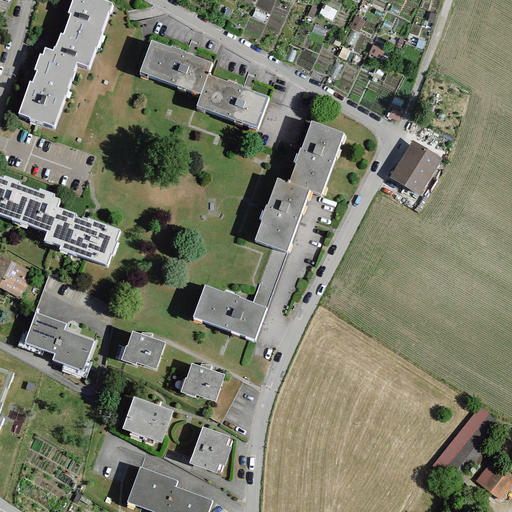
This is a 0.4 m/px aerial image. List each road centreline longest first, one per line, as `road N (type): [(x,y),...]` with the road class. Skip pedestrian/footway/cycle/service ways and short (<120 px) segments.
road 1 (residential): [(254,511),(259,435),(274,381),(390,138),(162,0)]
road 2 (track): [(448,0),(405,118),(390,138)]
road 3 (unknown): [(118,443),(247,511)]
road 4 (unknown): [(0,142),(86,175),(95,219)]
